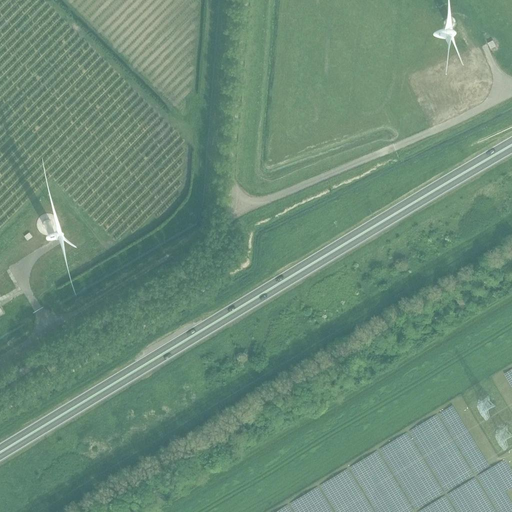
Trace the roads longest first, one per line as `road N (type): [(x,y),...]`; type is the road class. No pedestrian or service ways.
road 1 (trunk): [(511,146),(0,453)]
road 2 (unclassified): [(0,385),(214,247),(226,209),(244,0)]
